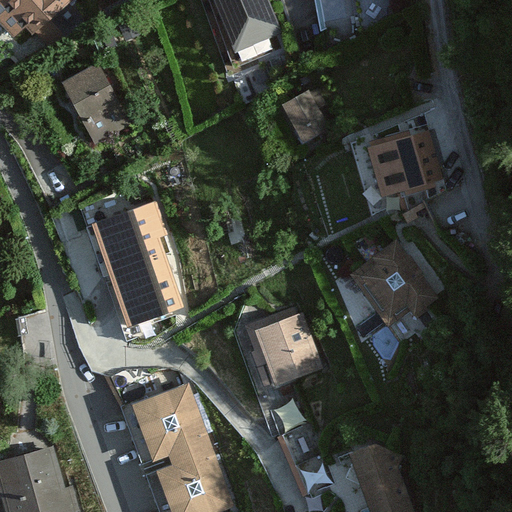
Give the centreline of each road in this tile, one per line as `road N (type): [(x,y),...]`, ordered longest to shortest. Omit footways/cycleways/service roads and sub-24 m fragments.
road 1 (residential): [(116,511),(69,387),(47,264),(0,159)]
road 2 (residential): [(434,0),(485,212)]
